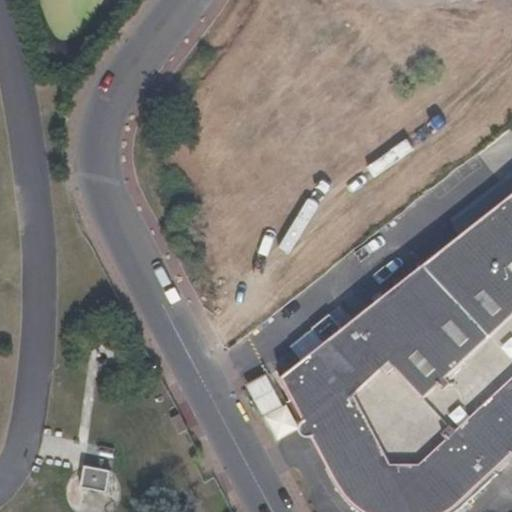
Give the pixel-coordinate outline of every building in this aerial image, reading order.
[(511,196),(356,321),(392,358),(486,482),(511,456),(511,196)] [(356,321),(282,385),(349,507),(356,511),(455,511),(486,482),(356,321)] [(304,341),(290,352),(296,360),(310,349),(304,341)] [(268,379),(250,388),(266,417),(283,408),(268,379)] [(190,431),(181,414),(172,420),(181,436),(190,431)] [(111,470),(85,466),(81,488),(107,492),(111,470)]
